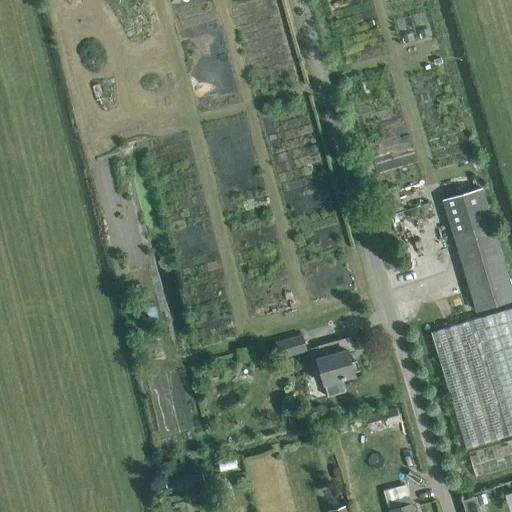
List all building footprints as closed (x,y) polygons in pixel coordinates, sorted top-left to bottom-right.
[(476,312),(511,300),(511,291),(481,189),(443,201),(476,312)] [(466,449),(511,434),(511,308),(431,333),(466,449)] [(279,359),(307,351),(303,336),(275,344),(279,359)] [(327,398),(345,392),(342,379),(355,376),(348,352),(353,350),(350,338),(318,347),(321,358),(316,360),(327,398)] [(372,428),(403,420),(400,406),(369,414),(372,428)] [(313,453),(308,437),(293,442),(297,458),(313,453)] [(511,441),(473,448),(476,468),(511,461),(511,441)] [(169,493),(195,487),(195,482),(201,481),(200,473),(166,482),(169,493)] [(374,495),(370,480),(350,486),(357,511),(365,511),(372,510),(374,495)] [(497,511),(511,511),(511,498),(508,499),(510,505),(496,509),(497,511)] [(415,511),(413,503),(388,510),(388,511),(415,511)]
